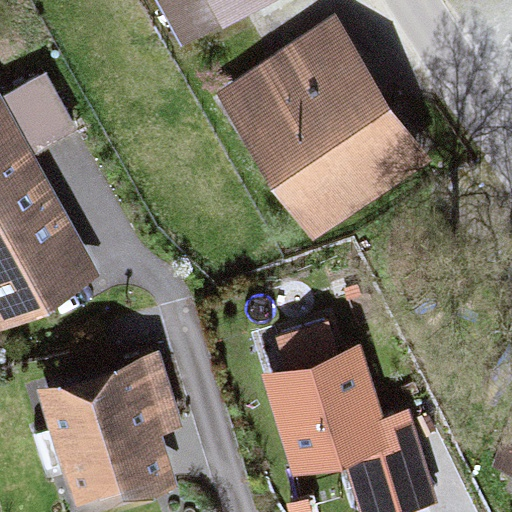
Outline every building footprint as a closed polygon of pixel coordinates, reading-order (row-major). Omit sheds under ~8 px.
[(203,0),(215,22),(259,0),(203,0)] [(420,168),(327,27),(222,96),(314,237),(420,168)] [(0,102),(0,218),(43,195),(24,163),(71,137),(39,81),(0,102)] [(0,334),(92,283),(43,195),(0,218),(0,334)] [(156,358),(35,395),(71,511),(94,511),(170,489),(153,436),(177,429),(156,358)]
